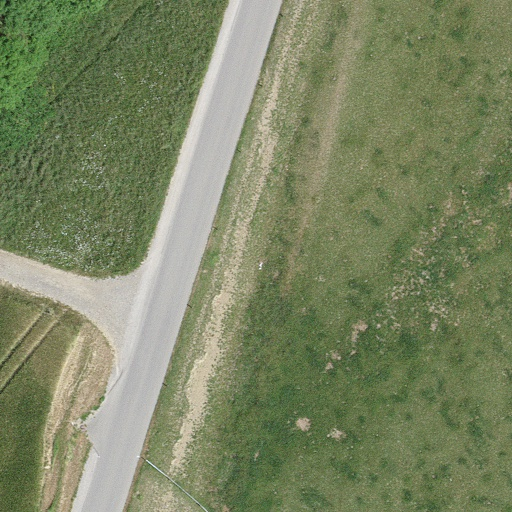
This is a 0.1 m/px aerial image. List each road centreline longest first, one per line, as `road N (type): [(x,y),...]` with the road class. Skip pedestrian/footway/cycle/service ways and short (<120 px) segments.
road 1 (residential): [(259,0),(98,511)]
road 2 (track): [(162,314),(0,266)]
